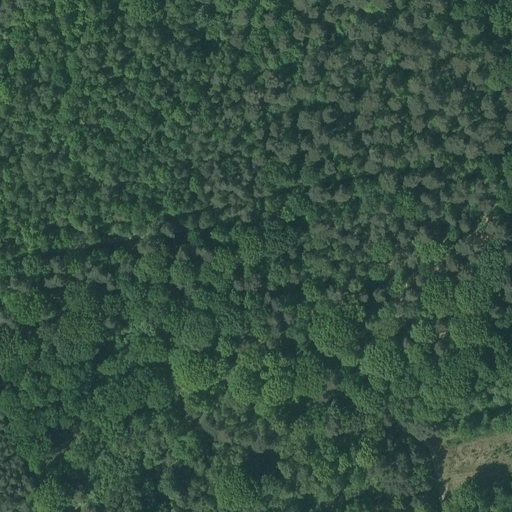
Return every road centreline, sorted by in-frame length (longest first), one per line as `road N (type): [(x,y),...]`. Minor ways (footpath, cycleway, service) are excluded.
road 1 (track): [(0,284),(127,316),(155,332),(195,379),(237,393),(333,448),(418,471),(434,511)]
road 2 (track): [(511,160),(96,237)]
road 3 (track): [(224,0),(258,187),(270,208)]
road 4 (track): [(389,0),(420,182)]
